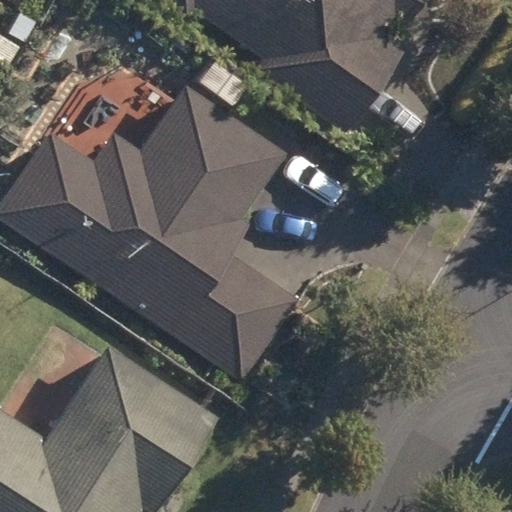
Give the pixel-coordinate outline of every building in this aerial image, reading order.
[(250,69),(339,134),(399,52),(379,37),(393,16),(403,24),(419,0),(155,0),(182,19),(190,7),(258,56),(250,69)] [(0,71),(4,74),(20,50),(0,37),(0,71)] [(194,81),(228,104),(241,85),(207,61),(194,81)] [(46,133),(0,201),(0,219),(239,379),(294,297),(236,258),(230,253),(237,242),(248,226),(242,223),(239,220),(283,154),(185,88),(182,87),(177,94),(138,153),(108,135),(89,164),(46,133)] [(0,511),(141,511),(143,511),(144,511),(151,511),(212,419),(101,349),(42,441),(0,414),(0,511)]
